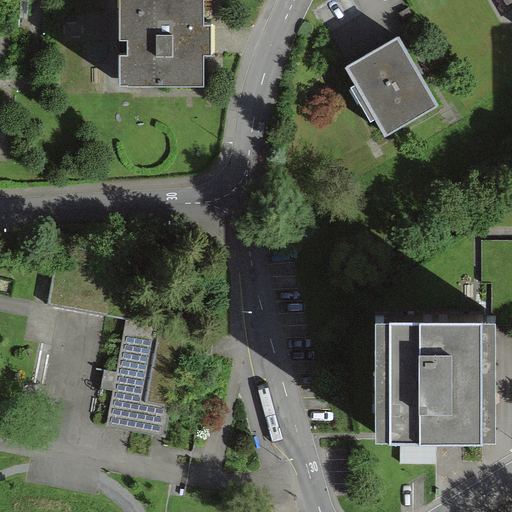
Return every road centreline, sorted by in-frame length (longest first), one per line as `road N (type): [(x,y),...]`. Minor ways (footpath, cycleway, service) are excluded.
road 1 (residential): [(320,511),(263,310),(248,202)]
road 2 (residential): [(248,202),(0,206)]
road 3 (residential): [(248,202),(254,123),(273,47),(297,0)]
